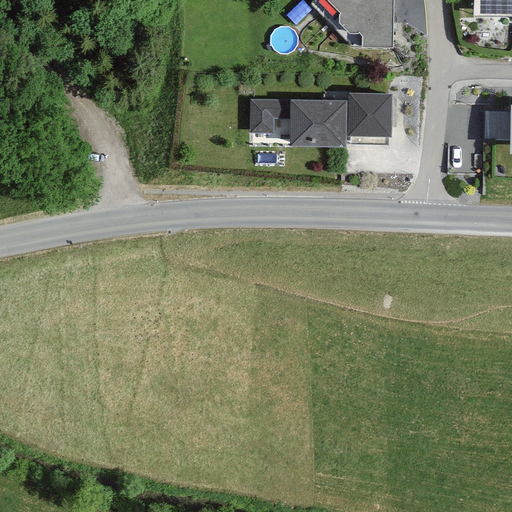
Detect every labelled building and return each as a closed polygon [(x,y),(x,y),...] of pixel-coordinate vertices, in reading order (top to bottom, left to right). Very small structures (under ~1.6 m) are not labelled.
[(310,0),(311,11),(353,53),(394,53),(393,0),(310,0)] [(511,0),(468,0),(468,3),(468,22),(511,23),(511,0)] [(338,153),(340,108),(247,105),(246,139),(285,140),(285,151),(338,153)] [(380,141),(381,110),(346,109),(345,140),(380,141)] [(511,161),(511,112),(503,112),(502,162),(511,161)]
